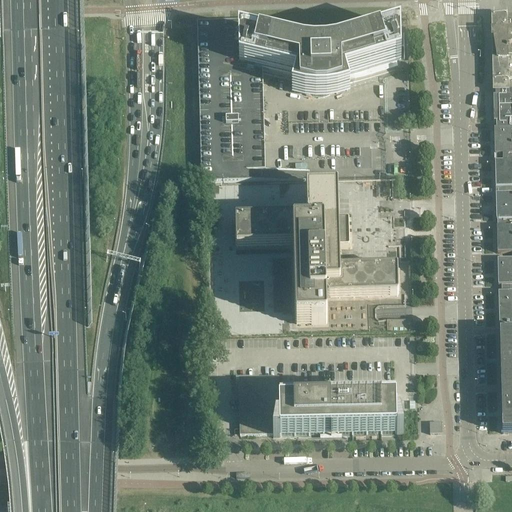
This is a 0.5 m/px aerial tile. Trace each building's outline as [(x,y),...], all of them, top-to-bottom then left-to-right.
[(511,17),(507,17),(507,16),(492,16),(492,57),(493,93),(509,92),(509,83),(511,81),(511,75),(508,75),(507,54),(511,53),(511,17)] [(265,171),(263,72),(239,66),(239,32),(260,37),(260,22),(238,23),(199,24),(197,24),(202,183),(310,180),(310,175),(309,170),(265,171)] [(398,66),(396,61),(401,60),(400,31),(400,28),(336,47),(335,45),(304,46),(304,48),(260,37),(239,32),(239,66),(263,72),(294,79),(290,95),(305,98),(316,99),(327,99),(338,97),(352,93),(348,81),(398,66)] [(511,92),(509,92),(493,93),(494,123),(495,123),(495,130),(511,129),(511,92)] [(511,162),(511,129),(495,130),(494,130),(495,156),(511,156),(511,162)] [(511,162),(495,163),(496,189),(511,188),(511,195),(511,162)] [(340,271),(338,193),(336,192),(307,193),(306,194),(307,218),(236,220),(235,221),(235,247),(237,248),(293,247),(295,324),(297,326),(326,325),(327,324),(327,300),(397,298),(398,297),(398,271),(397,269),(340,271)] [(511,228),(511,195),(496,196),(496,221),(498,221),(498,228),(511,228)] [(511,228),(498,228),(497,228),(497,254),(511,253),(511,228)] [(511,293),(511,260),(498,261),(498,287),(502,287),(502,294),(511,293)] [(511,293),(502,294),(498,294),(499,327),(511,326),(511,293)] [(413,333),(413,320),(387,321),(387,333),(413,333)] [(511,334),(499,335),(500,344),(501,344),(501,346),(500,346),(500,347),(501,347),(501,358),(500,358),(500,359),(501,359),(501,370),(501,371),(502,380),(502,382),(501,382),(501,383),(502,383),(502,394),(501,394),(501,407),(502,417),(504,417),(504,423),(502,423),(502,433),(502,434),(511,434),(511,334)] [(280,436),(279,407),(279,378),(249,378),(250,437),(280,436)] [(397,435),(396,420),(396,406),(395,405),(279,407),(280,407),(279,407),(280,436),(280,437),(280,438),(396,435),(397,435)] [(442,435),(442,424),(430,424),(430,436),(442,435)]
